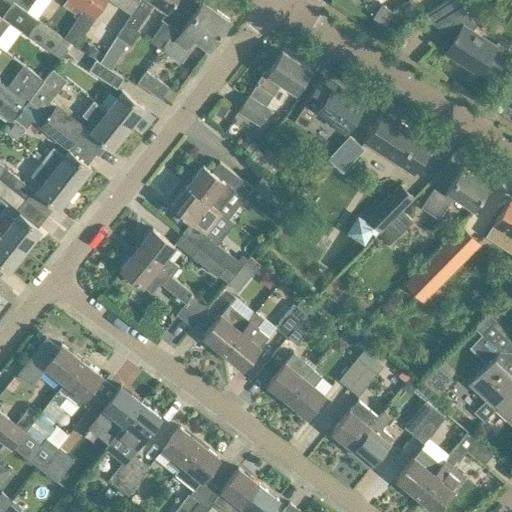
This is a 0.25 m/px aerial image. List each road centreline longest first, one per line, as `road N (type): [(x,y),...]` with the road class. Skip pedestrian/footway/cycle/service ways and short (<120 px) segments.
road 1 (residential): [(364,511),(55,280)]
road 2 (residential): [(55,280),(277,0)]
road 3 (residential): [(511,149),(281,0)]
